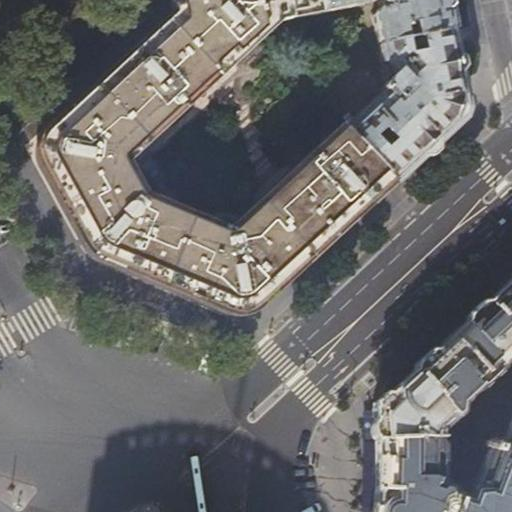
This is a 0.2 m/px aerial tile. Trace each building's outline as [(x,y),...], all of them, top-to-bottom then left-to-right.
[(261,26),(321,15),(317,0),(192,0),(171,4),(174,20),(189,98),(262,30),(261,26)] [(445,0),(317,0),(321,15),(369,6),(377,45),(451,31),(445,0)] [(120,163),(189,98),(174,20),(49,137),(48,138),(46,140),(45,143),(43,146),(42,150),(42,153),(42,156),(42,160),(43,163),(45,166),(87,246),(88,247),(90,250),(93,253),(95,255),(98,257),(102,259),(115,264),(206,299),(203,306),(226,316),(229,309),(230,309),(233,310),(237,310),(242,309),(244,309),(248,308),(251,306),(254,304),(306,255),(254,213),(227,238),(140,199),(120,163)] [(455,49),(451,31),(377,45),(381,64),(386,63),(396,73),(382,87),(383,88),(379,90),(382,93),(343,129),(389,178),(394,183),(438,142),(457,124),(465,101),(462,88),(460,76),(455,49)] [(373,193),(389,178),(343,129),(254,213),(306,255),(373,193)] [(371,511),(511,511),(511,278),(457,330),(396,387),(372,409),(374,427),(375,454),(374,479),(373,499),(371,511)]
